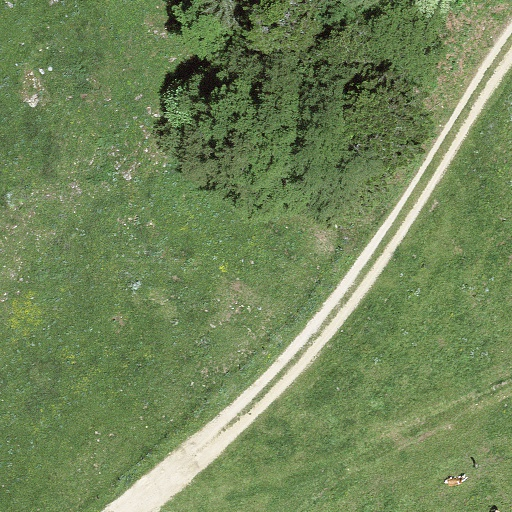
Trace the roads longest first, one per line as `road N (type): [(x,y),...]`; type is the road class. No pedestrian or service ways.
road 1 (track): [(181,467),(277,379),(359,284),(511,43)]
road 2 (track): [(181,467),(511,381)]
